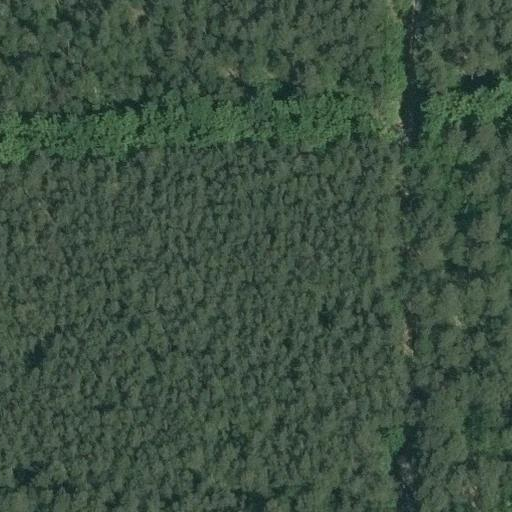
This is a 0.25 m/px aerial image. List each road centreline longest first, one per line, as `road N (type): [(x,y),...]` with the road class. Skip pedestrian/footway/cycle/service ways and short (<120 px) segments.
road 1 (unknown): [(0,190),(511,158)]
road 2 (track): [(408,136),(0,162)]
road 3 (track): [(407,511),(408,136)]
road 4 (track): [(406,0),(408,136)]
